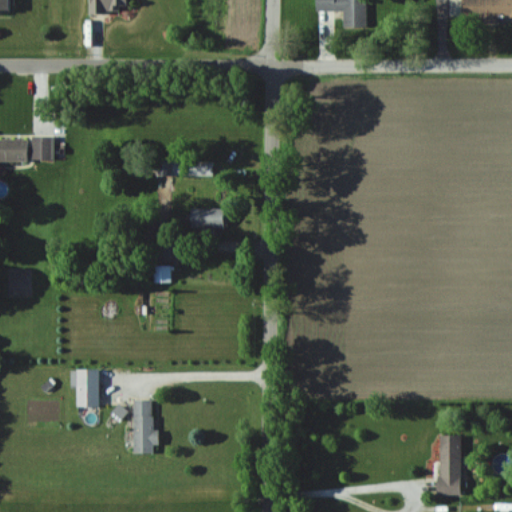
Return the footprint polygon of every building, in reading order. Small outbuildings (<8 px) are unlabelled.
[(0,0),(0,13),(8,14),(7,0),(0,0)] [(124,0),(86,0),(87,12),(125,12),(124,0)] [(315,0),(315,11),(343,11),(343,28),(365,27),(365,0),(315,0)] [(511,20),(511,0),(460,0),(460,20),(511,20)] [(31,160),(54,160),(54,136),(31,136),(31,160)] [(26,139),(0,138),(0,161),(26,162),(26,139)] [(170,162),(156,162),(156,175),(170,175),(170,162)] [(211,162),(184,162),(184,176),(211,176),(211,162)] [(222,228),(222,209),(189,209),(189,228),(222,228)] [(76,388),(76,407),(98,407),(98,371),(71,371),(71,388),(76,388)] [(154,400),(132,400),(132,453),(154,453),(154,400)] [(437,496),(460,496),(460,436),(437,436),(437,496)]
